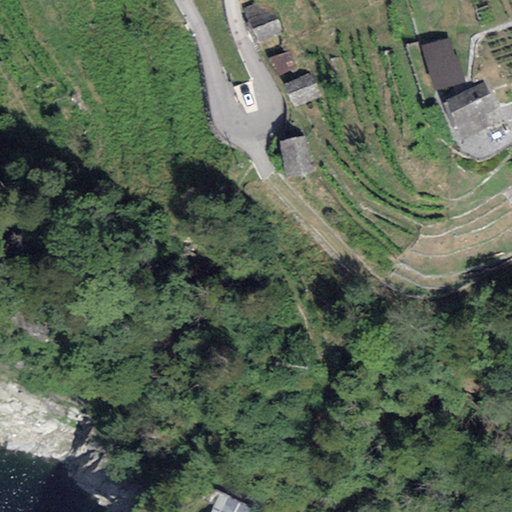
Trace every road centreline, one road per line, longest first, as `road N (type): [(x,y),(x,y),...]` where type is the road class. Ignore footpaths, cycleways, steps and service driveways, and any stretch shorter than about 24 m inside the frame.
road 1 (tertiary): [(236,511),(275,401),(278,251),(235,104),(199,51),(145,0)]
road 2 (residential): [(183,0),(225,114),(247,134),(266,126),(273,106),(231,0)]
